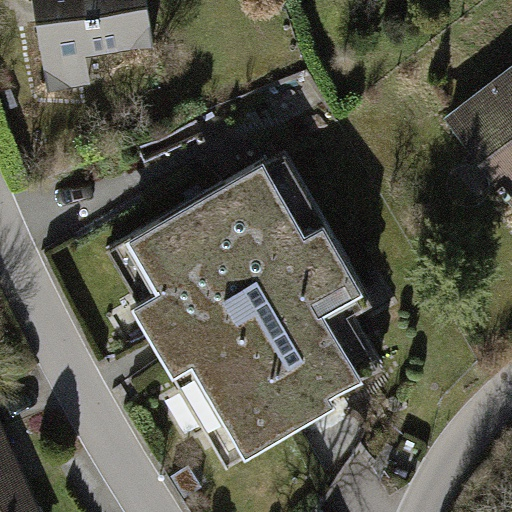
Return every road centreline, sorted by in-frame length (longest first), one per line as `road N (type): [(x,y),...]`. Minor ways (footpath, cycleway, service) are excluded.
road 1 (residential): [(148,511),(81,416),(0,238)]
road 2 (residential): [(511,386),(445,464),(425,511)]
